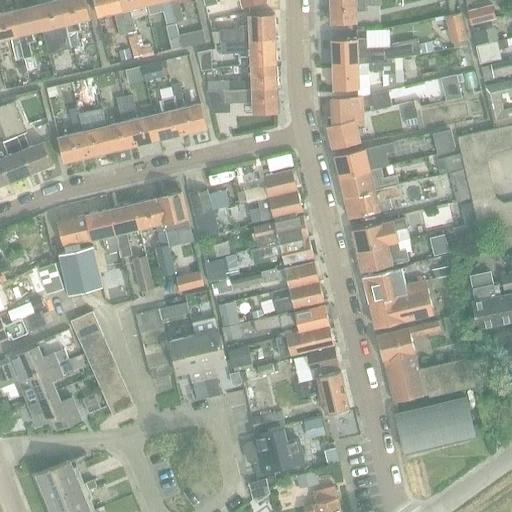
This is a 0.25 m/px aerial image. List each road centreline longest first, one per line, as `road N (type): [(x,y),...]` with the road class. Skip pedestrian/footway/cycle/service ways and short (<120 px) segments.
road 1 (residential): [(395,511),(306,134)]
road 2 (residential): [(0,217),(68,190),(306,134)]
road 3 (residential): [(129,435),(198,415),(215,420),(233,485),(209,511)]
road 4 (residential): [(306,134),(297,0)]
road 5 (residential): [(0,454),(129,435)]
